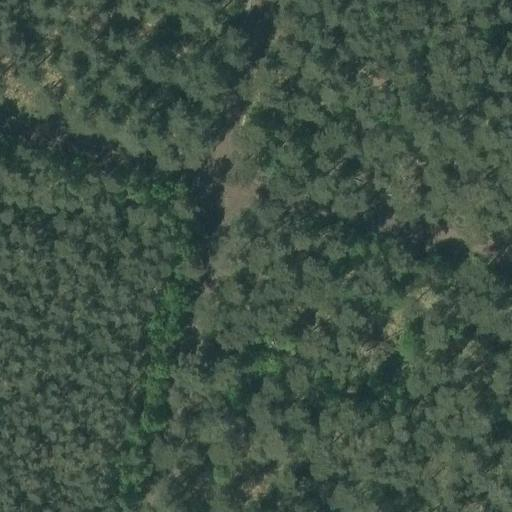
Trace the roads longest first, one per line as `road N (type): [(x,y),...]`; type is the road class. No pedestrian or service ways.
road 1 (unknown): [(288,0),(158,511)]
road 2 (track): [(0,125),(511,248)]
